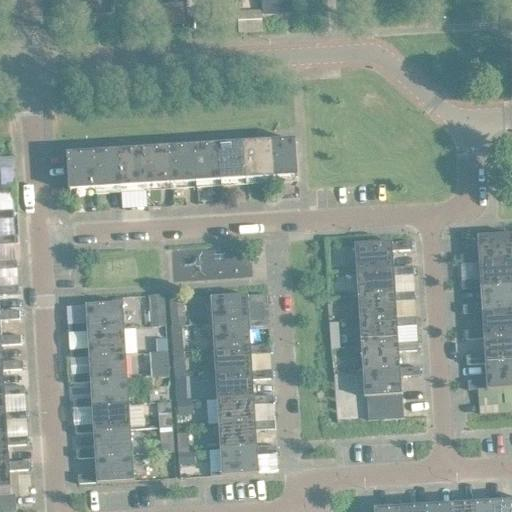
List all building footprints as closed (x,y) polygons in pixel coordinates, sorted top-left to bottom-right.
[(284,0),(263,0),(264,9),(265,15),(286,14),(284,0)] [(214,6),(214,18),(215,25),(240,24),(239,16),(238,4),(214,6)] [(186,6),(165,7),(166,25),(187,24),(186,6)] [(139,9),(139,21),(140,29),(164,28),(163,7),(139,9)] [(264,9),(250,10),(252,31),(266,30),(265,15),(264,9)] [(59,12),(60,25),(60,26),(85,25),(85,24),(84,10),(59,12)] [(134,10),(122,11),(123,22),(123,23),(135,22),(134,10)] [(297,141),(272,142),(274,177),(298,176),(298,177),(300,177),(298,139),(297,139),(297,141)] [(272,142),(247,144),(249,179),(274,177),(272,142)] [(247,144),(221,145),(224,180),(249,179),(247,144)] [(221,145),(196,147),(198,182),(224,180),(221,145)] [(196,147),(171,148),(173,183),(198,182),(196,147)] [(171,148),(146,150),(148,185),(173,183),(171,148)] [(146,150),(121,151),(123,186),(148,185),(146,150)] [(121,151),(96,153),(98,188),(123,186),(121,151)] [(98,188),(96,153),(71,154),(71,153),(69,153),(72,190),(73,190),(73,189),(98,188)] [(0,193),(14,193),(13,184),(4,185),(3,169),(0,169),(0,193)] [(0,219),(16,218),(15,209),(0,210),(0,219)] [(462,264),(482,263),(482,262),(511,260),(511,233),(479,236),(479,238),(480,238),(481,254),(462,255),(462,264)] [(0,244),(17,243),(17,234),(0,235),(0,244)] [(358,245),(360,270),(395,268),(395,267),(394,251),(414,250),(413,241),(394,242),(394,241),(357,244),(357,245),(358,245)] [(0,269),(19,268),(18,260),(0,260),(0,269)] [(464,289),(484,288),(484,287),(511,285),(511,260),(482,262),(482,263),(483,279),(463,280),(464,289)] [(360,270),(361,295),(396,293),(396,292),(395,276),(415,275),(415,266),(395,267),(395,268),(360,270)] [(0,311),(1,312),(1,311),(0,295),(20,294),(20,285),(0,285),(0,311)] [(465,314),(485,313),(511,310),(511,285),(484,287),(484,288),(485,304),(465,305),(465,314)] [(361,295),(363,320),(398,318),(397,301),(417,300),(416,291),(396,292),(396,293),(361,295)] [(167,293),(151,294),(151,295),(153,327),(169,326),(167,293)] [(214,298),(216,323),(251,321),(250,304),(270,303),(269,294),(250,295),(213,297),(213,298),(214,298)] [(71,333),(91,331),(126,329),(124,304),(125,304),(125,302),(88,305),(88,306),(89,306),(90,322),(70,324),(71,333)] [(0,311),(0,336),(3,337),(3,336),(2,320),(22,319),(21,310),(1,311),(1,312),(0,311)] [(467,339),(487,338),(511,336),(511,310),(485,313),(486,329),(467,331),(467,339)] [(363,320),(365,345),(400,343),(399,326),(418,325),(418,316),(398,318),(363,320)] [(216,323),(217,348),(252,346),(251,330),(271,328),(271,319),(251,321),(216,323)] [(72,358),(92,357),(92,356),(127,354),(126,329),(91,331),(92,348),(72,349),(72,358)] [(0,336),(0,362),(5,362),(5,361),(4,345),(23,344),(23,335),(3,336),(3,337),(0,336)] [(469,365),(489,363),(511,361),(511,336),(487,338),(488,354),(468,356),(469,365)] [(169,338),(158,339),(159,353),(170,352),(169,338)] [(185,339),(173,339),(174,352),(186,351),(185,339)] [(365,345),(366,371),(401,368),(400,352),(420,350),(419,342),(400,343),(365,345)] [(217,348),(219,374),(254,371),(253,355),(273,354),(272,345),(252,346),(217,348)] [(159,353),(152,353),(154,378),(172,377),(170,352),(159,353)] [(186,352),(174,352),(176,376),(182,375),(181,359),(186,358),(186,352)] [(74,383),(94,382),(94,381),(129,379),(127,354),(92,356),(92,357),(93,373),(73,374),(74,383)] [(0,362),(0,387),(6,387),(5,370),(25,369),(25,360),(5,361),(5,362),(0,362)] [(511,361),(489,363),(490,380),(470,381),(470,389),(489,388),(489,389),(508,388),(509,403),(511,403),(511,361)] [(401,368),(366,371),(368,395),(367,395),(367,397),(404,395),(404,393),(403,393),(402,377),(422,376),(421,367),(401,368)] [(219,374),(220,399),(255,397),(255,396),(254,380),(274,379),(274,370),(254,371),(219,374)] [(76,408),(95,407),(95,406),(130,404),(129,379),(94,381),(94,382),(95,398),(75,399),(76,408)] [(0,387),(0,412),(8,412),(7,395),(27,394),(26,385),(6,387),(0,387)] [(170,386),(151,387),(152,402),(171,401),(170,386)] [(220,399),(222,424),(257,422),(257,421),(256,405),(276,404),(275,395),(255,396),(255,397),(220,399)] [(195,400),(177,401),(178,415),(195,414),(195,400)] [(77,433),(97,432),(132,429),(130,404),(95,406),(95,407),(96,423),(77,424),(77,433)] [(405,405),(370,407),(371,420),(406,418),(405,405)] [(0,412),(0,437),(9,437),(8,421),(28,419),(28,410),(8,412),(0,412)] [(167,416),(161,422),(161,428),(175,427),(174,416),(167,416)] [(222,424),(223,449),(258,447),(258,446),(257,430),(277,429),(277,420),(257,421),(257,422),(222,424)] [(175,427),(161,428),(163,453),(176,452),(175,427)] [(79,458),(99,457),(134,455),(132,429),(97,432),(98,448),(78,449),(79,458)] [(190,432),(179,433),(180,452),(191,452),(190,432)] [(0,437),(0,463),(11,463),(11,462),(10,446),(30,445),(29,436),(9,437),(0,437)] [(258,447),(223,449),(225,474),(224,474),(224,475),(261,473),(261,472),(260,472),(259,455),(279,454),(278,445),(258,446),(258,447)] [(191,452),(180,452),(181,465),(198,464),(197,451),(191,452)] [(99,457),(100,473),(80,475),(80,484),(99,482),(99,483),(136,481),(136,479),(135,479),(134,455),(99,457)] [(11,463),(0,463),(0,489),(14,489),(14,488),(13,488),(11,471),(31,470),(31,461),(11,462),(11,463)] [(0,495),(0,511),(18,511),(17,495),(13,495),(0,495)] [(479,511),(504,511),(504,503),(479,504),(479,511)]
